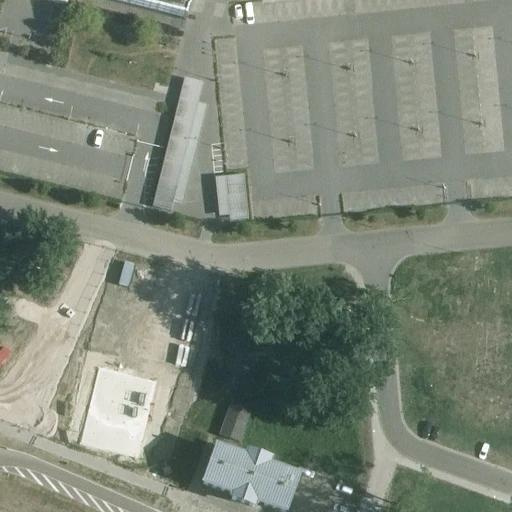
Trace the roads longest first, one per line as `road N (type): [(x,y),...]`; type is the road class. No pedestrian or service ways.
road 1 (unclassified): [(375,245),(202,259),(0,206)]
road 2 (unclassified): [(375,245),(392,426),(412,448),(504,478)]
road 3 (unclassified): [(138,511),(0,461)]
road 4 (unclassified): [(511,232),(375,245)]
